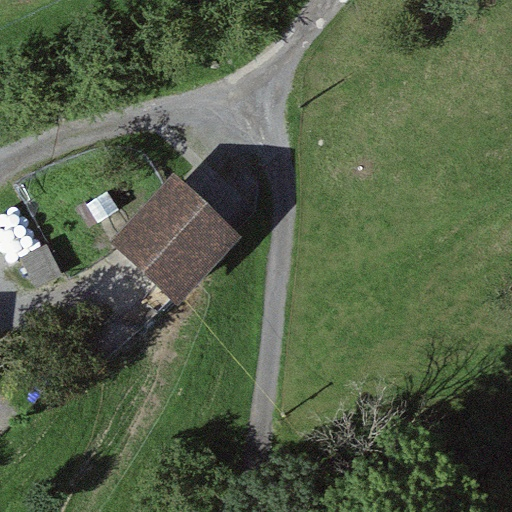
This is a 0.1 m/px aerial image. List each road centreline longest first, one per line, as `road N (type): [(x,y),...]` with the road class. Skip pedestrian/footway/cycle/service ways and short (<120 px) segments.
road 1 (track): [(264,511),(261,423),(287,188),(267,76)]
road 2 (track): [(267,76),(51,141),(0,173)]
